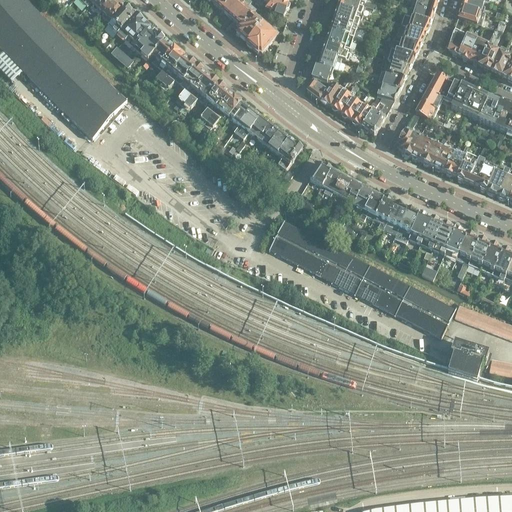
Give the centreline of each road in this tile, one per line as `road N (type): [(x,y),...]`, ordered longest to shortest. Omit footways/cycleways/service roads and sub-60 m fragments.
road 1 (primary): [(278,101),(160,0)]
road 2 (primary): [(511,228),(373,165)]
road 3 (residential): [(430,51),(373,165)]
